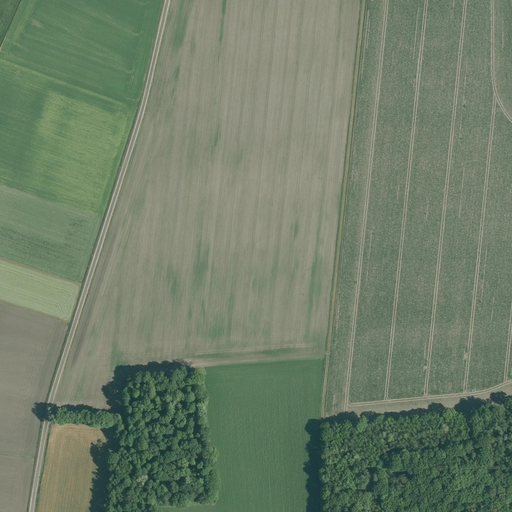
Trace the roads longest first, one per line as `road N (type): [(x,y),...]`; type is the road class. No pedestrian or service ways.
road 1 (unclassified): [(31,511),(51,399),(142,112),(168,0)]
road 2 (track): [(364,0),(322,418),(326,511)]
